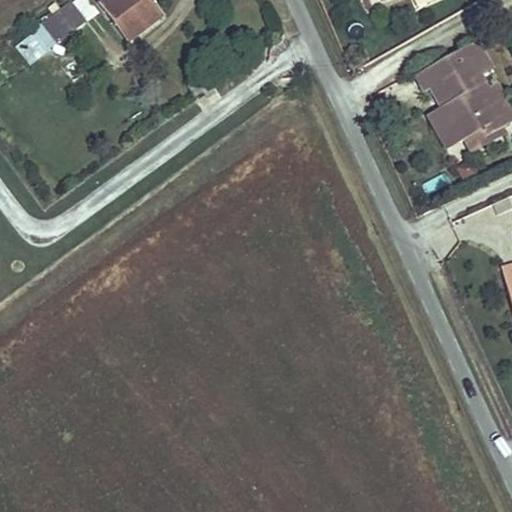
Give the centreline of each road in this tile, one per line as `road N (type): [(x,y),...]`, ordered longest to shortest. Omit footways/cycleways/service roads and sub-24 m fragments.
road 1 (unclassified): [(511,482),(295,0)]
road 2 (unknown): [(342,103),(511,20)]
road 3 (unknown): [(402,236),(511,187)]
